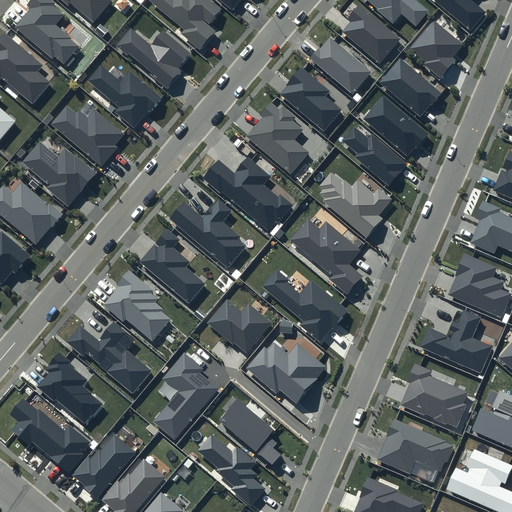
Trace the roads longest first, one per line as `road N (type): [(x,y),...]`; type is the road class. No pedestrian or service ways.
road 1 (residential): [(511,36),(308,511)]
road 2 (residential): [(0,360),(303,0)]
